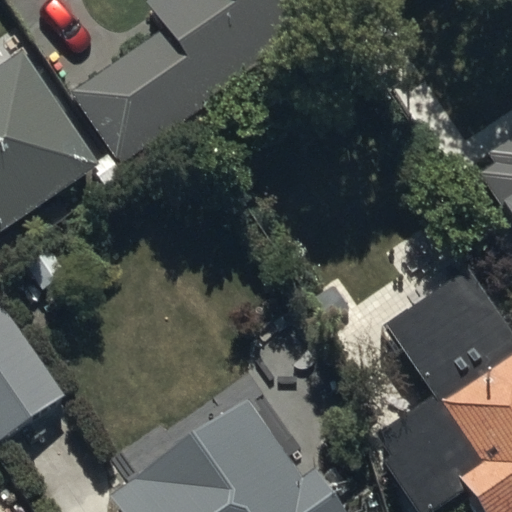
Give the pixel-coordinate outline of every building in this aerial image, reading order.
[(318,39),(291,0),(168,0),(147,15),(164,41),(65,108),(112,178),(318,39)] [(0,245),(99,179),(23,66),(0,80),(0,245)] [(511,155),(489,171),(493,178),(479,187),(511,236),(511,155)] [(511,511),(511,348),(470,287),(388,344),(428,402),(370,442),(391,472),(384,477),(408,511),(460,511),(467,507),(470,511),(511,511)] [(0,442),(63,399),(0,308),(0,442)] [(246,406),(106,501),(113,511),(337,511),(312,476),(299,484),(246,406)]
